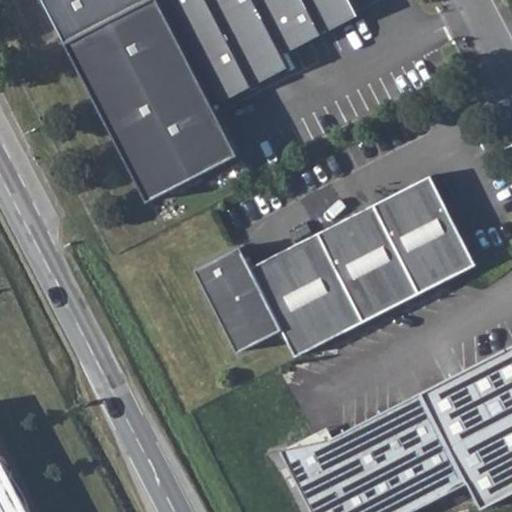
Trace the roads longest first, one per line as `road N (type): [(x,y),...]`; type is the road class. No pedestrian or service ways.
road 1 (secondary): [(171,511),(0,178)]
road 2 (unknown): [(508,73),(414,157),(239,244)]
road 3 (unknown): [(476,12),(235,132)]
road 4 (unknown): [(511,297),(437,344),(303,406)]
